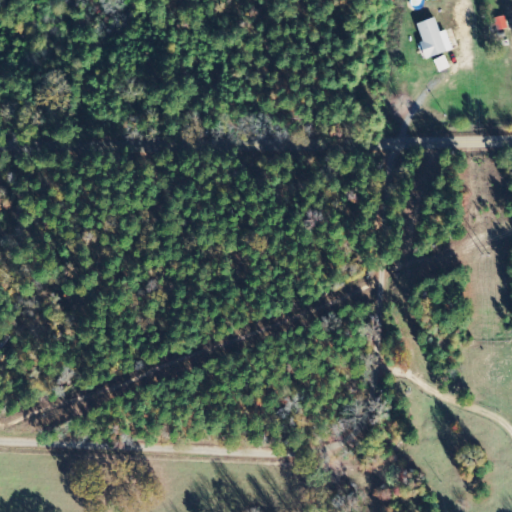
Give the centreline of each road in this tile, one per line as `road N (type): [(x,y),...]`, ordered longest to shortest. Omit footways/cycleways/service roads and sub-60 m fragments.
road 1 (residential): [(0,435),(372,437),(393,386),(408,177)]
road 2 (residential): [(0,160),(511,178)]
